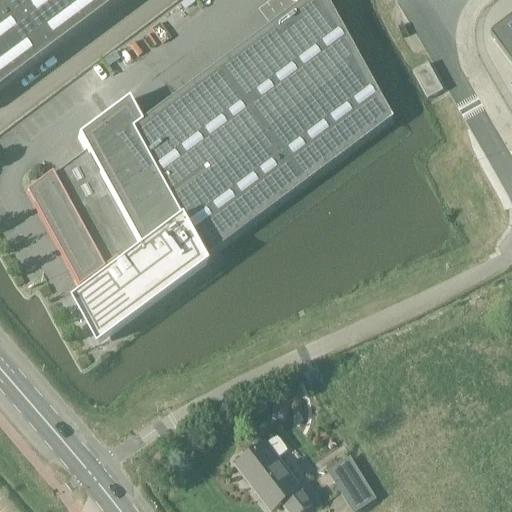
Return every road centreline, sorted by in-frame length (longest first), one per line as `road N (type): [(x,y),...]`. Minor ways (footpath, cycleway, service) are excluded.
road 1 (unknown): [(254,0),(20,173)]
road 2 (unclassified): [(511,183),(421,15)]
road 3 (tertiary): [(115,511),(0,374)]
